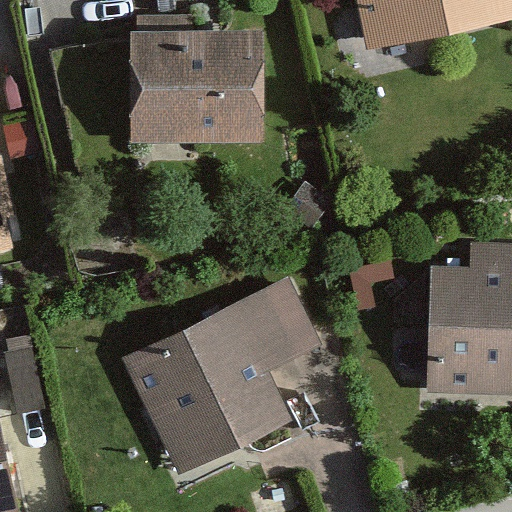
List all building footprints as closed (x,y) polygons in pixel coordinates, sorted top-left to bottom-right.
[(511,0),(357,0),(368,50),(511,19),(511,0)] [(130,31),(131,143),(265,141),(264,29),(130,31)] [(0,236),(17,232),(0,156),(0,236)] [(332,204),(304,180),(282,205),(310,229),(332,204)] [(437,269),(435,382),(511,383),(511,249),(482,248),(482,270),(437,269)] [(184,461),(281,415),(230,308),(133,354),(184,461)] [(0,455),(0,507),(10,505),(0,455)]
